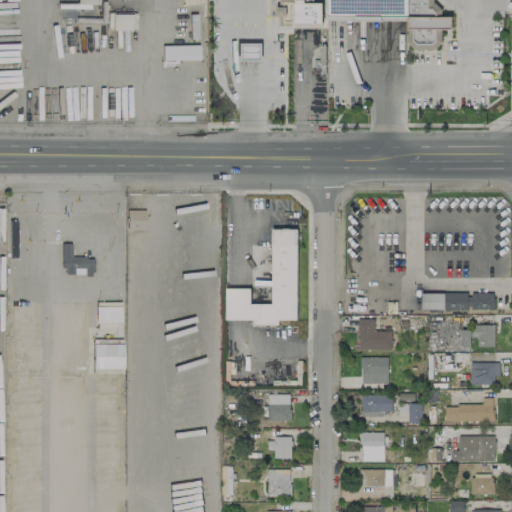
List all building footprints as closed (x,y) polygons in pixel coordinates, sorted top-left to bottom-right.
[(328,0),(328,21),(408,22),(407,44),(412,50),(433,50),(444,44),(444,30),(457,29),(455,15),(445,15),(444,8),(436,0),(328,0)] [(292,26),(325,26),(326,1),(293,1),(292,26)] [(110,30),(130,30),(131,14),(111,13),(110,30)] [(235,60),(260,60),(260,43),(235,43),(235,60)] [(161,45),(161,61),(198,60),(198,45),(161,45)] [(144,209),(125,209),(126,229),(144,229),(144,209)] [(296,320),(297,228),(272,228),(271,303),(250,303),(250,288),(225,288),(225,319),(254,319),(254,324),(278,324),(278,319),(296,320)] [(60,274),(91,275),(92,257),(70,257),(70,242),(61,242),(60,274)] [(420,292),(420,309),(469,309),(494,309),(494,292),(469,292),(420,292)] [(119,306),(94,306),(94,321),(119,321),(119,306)] [(390,330),(373,331),(373,319),(358,319),(358,349),(390,349),(390,330)] [(494,325),(471,324),(471,329),(461,329),(460,346),(469,346),(470,337),(476,337),(476,346),(493,346),(494,325)] [(121,343),(91,344),(91,368),(121,368),(121,343)] [(360,382),(387,383),(388,357),(360,356),(360,382)] [(469,383),(493,384),(493,375),(498,375),(498,362),(470,362),(469,383)] [(289,393),(267,394),(267,420),(290,420),(289,393)] [(360,416),(383,415),(383,411),(392,411),(392,394),(360,395),(360,416)] [(493,420),(492,397),(482,397),(482,404),(444,405),(444,421),(493,420)] [(408,422),(421,422),(421,402),(397,403),(398,412),(407,412),(408,422)] [(383,431),(361,431),(361,461),(383,461),(383,431)] [(493,435),(457,436),(457,449),(450,449),(451,461),(493,460),(493,435)] [(273,458),(290,458),(290,437),(267,437),(267,450),(273,449),(273,458)] [(289,469),(267,469),(267,495),(289,496),(289,469)] [(392,485),(392,469),(357,469),(357,486),(392,485)] [(493,477),(470,477),(470,494),(493,493),(493,477)] [(448,511),(463,511),(464,500),(449,500),(448,511)]
